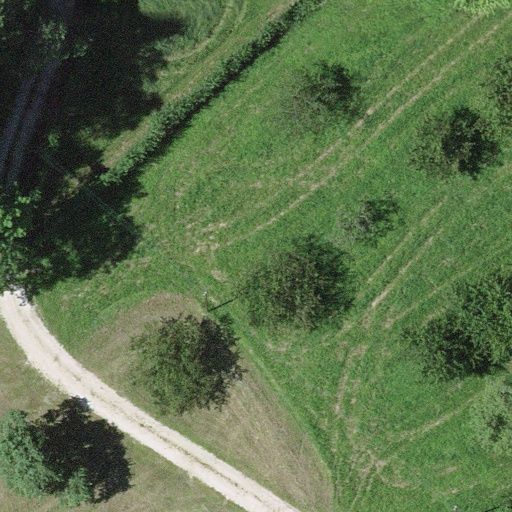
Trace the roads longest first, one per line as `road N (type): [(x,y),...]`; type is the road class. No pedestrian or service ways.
road 1 (track): [(264,511),(64,376),(15,306),(0,242)]
road 2 (track): [(0,181),(53,0)]
